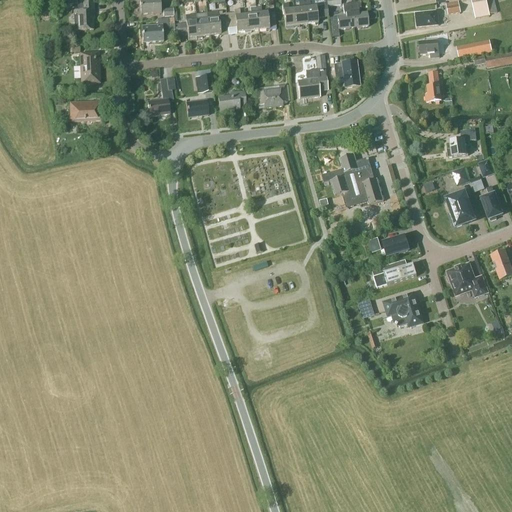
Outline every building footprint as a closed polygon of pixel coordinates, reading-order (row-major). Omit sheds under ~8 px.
[(139,0),(140,15),(161,14),(159,0),(139,0)] [(203,7),(201,0),(194,0),(193,0),(194,8),(203,7)] [(494,0),(470,0),(475,19),(489,16),(489,15),(497,13),(494,0)] [(309,2),(303,3),(306,26),(314,25),(314,26),(317,26),(317,19),(328,18),(326,7),(310,9),(309,2)] [(460,13),(458,2),(446,4),(448,16),(460,13)] [(299,10),(294,11),(296,28),(299,28),(298,26),(306,26),(303,3),(298,3),(299,10)] [(74,31),(78,30),(78,32),(93,31),(92,12),(94,12),(93,4),(81,5),(82,12),(77,12),(77,17),(73,17),(74,31)] [(350,5),(353,29),(368,27),(366,15),(359,16),(358,9),(360,9),(359,4),(350,5)] [(250,16),(245,17),(247,34),(250,34),(250,32),(257,31),(255,8),(255,5),(249,6),(250,16)] [(293,29),(296,28),(294,11),(288,12),(288,5),(282,5),(285,28),(292,27),(293,29)] [(338,31),(353,29),(350,5),(342,6),(344,17),(336,18),(338,31)] [(260,8),(255,8),(257,31),(265,30),(265,32),(269,32),(269,30),(275,29),(273,13),(261,15),(260,8)] [(173,17),(173,10),(162,10),(163,18),(173,17)] [(234,14),(226,15),(227,29),(235,28),(236,34),(244,33),(244,34),(247,34),(245,17),(240,17),(239,10),(233,11),(234,14)] [(438,26),(437,12),(415,15),(416,28),(438,26)] [(219,30),(227,29),(226,15),(217,16),(217,13),(206,14),(209,37),(217,36),(217,38),(220,37),(219,30)] [(206,14),(196,16),(198,40),(201,40),(201,38),(209,37),(206,14)] [(198,40),(196,16),(185,17),(186,25),(177,26),(178,38),(187,37),(187,40),(195,39),(195,40),(198,40)] [(168,32),(167,20),(157,20),(157,28),(141,29),(142,44),(163,43),(162,33),(168,32)] [(439,58),(438,41),(419,43),(420,56),(430,55),(430,59),(439,58)] [(489,42),(469,46),(471,57),(491,53),(489,42)] [(511,51),(484,57),(473,59),(474,66),(486,64),(487,70),(511,64),(511,51)] [(99,85),(98,54),(79,55),(80,68),(73,69),(74,80),(80,80),(80,86),(99,85)] [(326,75),(324,57),(315,58),(317,76),(326,75)] [(359,87),(356,62),(333,65),(335,81),(343,80),(344,89),(359,87)] [(212,93),(210,76),(210,71),(197,73),(198,78),(202,77),(204,94),(212,93)] [(439,86),(437,73),(428,74),(430,87),(427,87),(428,96),(425,96),(426,103),(441,102),(439,86)] [(327,91),(325,77),(316,78),(317,80),(296,83),(298,101),(319,98),(319,92),(327,91)] [(159,81),(160,85),(158,85),(158,92),(161,92),(162,101),(147,103),(149,118),(169,115),(168,104),(173,103),(171,92),(167,92),(166,80),(159,81)] [(287,104),(286,102),(290,102),(288,86),(256,90),(258,107),(263,107),(263,110),(282,107),(282,104),(287,104)] [(245,106),(243,93),(230,94),(230,97),(218,99),(219,113),(239,111),(239,106),(245,106)] [(208,117),(206,102),(186,104),(187,119),(208,117)] [(101,122),(100,103),(69,104),(70,123),(101,122)] [(476,141),(475,131),(460,133),(461,141),(450,143),(451,150),(447,151),(448,159),(468,156),(467,147),(470,146),(469,142),(476,141)] [(356,163),(354,155),(339,160),(342,171),(321,177),(324,184),(330,182),(334,197),(342,195),(346,209),(367,203),(368,207),(383,202),(377,180),(374,181),(369,161),(368,160),(367,160),(367,159),(356,163)] [(493,175),(488,162),(479,165),(483,178),(493,175)] [(393,165),(389,167),(393,184),(398,183),(393,165)] [(468,183),(464,170),(452,174),(457,187),(468,183)] [(471,182),(476,194),(486,190),(481,178),(471,182)] [(502,216),(491,188),(486,190),(489,197),(481,200),(489,221),(490,220),(490,222),(496,220),(495,218),(502,216)] [(470,204),(466,194),(446,201),(451,213),(449,213),(454,229),(474,222),(468,204),(470,204)] [(327,199),(319,201),(320,207),(328,205),(327,199)] [(409,251),(404,238),(383,245),(387,258),(409,251)] [(381,251),(378,239),(367,242),(371,254),(381,251)] [(262,253),(260,244),(254,246),(256,255),(262,253)] [(511,277),(511,270),(505,252),(490,257),(500,282),(511,277)] [(417,277),(413,266),(384,275),(387,286),(417,277)] [(474,280),(468,266),(460,269),(460,268),(454,270),(455,271),(447,273),(448,276),(447,278),(448,281),(450,282),(456,297),(472,291),(475,299),(488,294),(482,278),(474,280)] [(424,325),(414,294),(382,303),(387,319),(391,318),(393,325),(399,328),(407,326),(408,330),(424,325)] [(374,317),(370,301),(358,305),(363,320),(374,317)]
